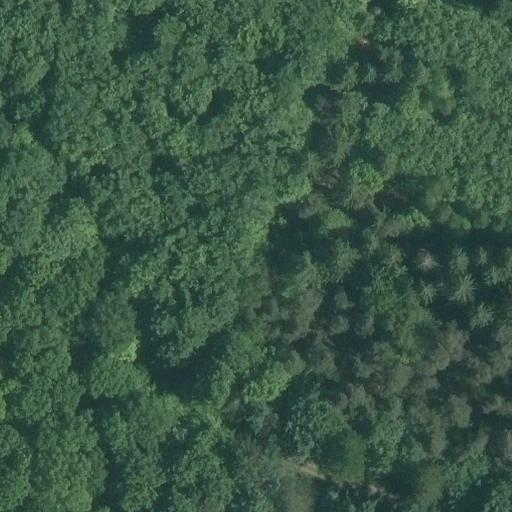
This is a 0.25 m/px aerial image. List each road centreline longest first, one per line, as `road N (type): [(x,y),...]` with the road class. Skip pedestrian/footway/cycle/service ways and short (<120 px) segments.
road 1 (track): [(476,511),(278,436),(199,382),(149,330),(35,147),(0,110)]
road 2 (track): [(199,382),(355,0)]
